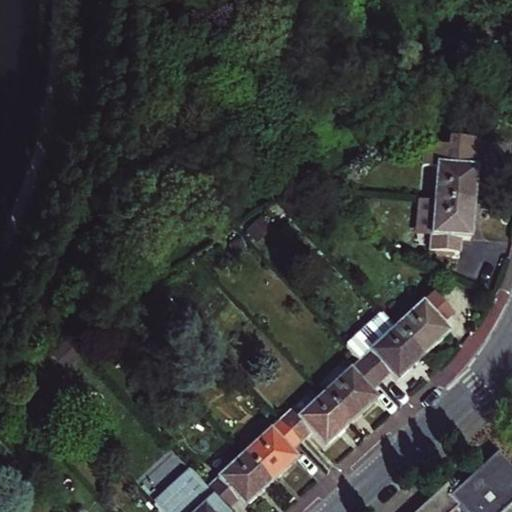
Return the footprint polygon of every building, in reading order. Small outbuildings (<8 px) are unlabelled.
[(439,145),(434,200),(472,203),(477,147),(439,145)] [(472,203),(434,200),(430,249),(458,251),(459,237),(469,238),(472,203)] [(396,329),(422,358),(448,334),(441,327),(452,317),(432,295),(396,329)] [(422,358),(396,329),(382,315),(346,348),(359,363),(379,384),(389,374),(396,382),(422,358)] [(369,394),(379,384),(359,363),(323,396),(350,425),(375,401),(369,394)] [(350,425),(323,396),(298,420),(292,413),(280,424),(300,444),(311,434),(324,448),(350,425)] [(280,424),(244,457),(270,485),(297,461),(290,453),(300,444),(280,424)] [(458,511),(460,511),(461,511),(510,511),(511,511),(511,468),(500,455),(461,490),(454,482),(421,511),(458,511)] [(244,457),(207,491),(226,511),(238,501),(245,508),(270,485),(244,457)] [(151,502),(159,511),(177,511),(205,486),(187,468),(151,502)] [(204,508),(200,511),(225,511),(226,511),(207,491),(197,501),(204,508)]
